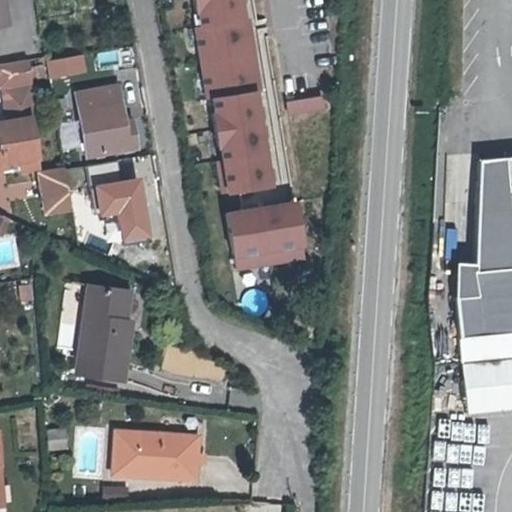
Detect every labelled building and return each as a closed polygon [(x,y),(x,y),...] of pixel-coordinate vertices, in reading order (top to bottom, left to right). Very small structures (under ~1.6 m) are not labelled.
[(0,0),(0,22),(13,20),(9,0),(0,0)] [(196,0),(198,8),(200,7),(202,22),(198,22),(210,94),(214,94),(216,109),(214,109),(219,143),(221,143),(228,188),(269,182),(254,88),(258,87),(247,15),(243,16),(240,0),(196,0)] [(0,65),(3,84),(30,79),(27,59),(0,63),(0,65)] [(30,79),(3,84),(8,115),(30,111),(36,111),(30,79)] [(129,146),(125,121),(119,84),(78,91),(89,153),(129,146)] [(325,105),(323,94),(289,100),(291,111),(325,105)] [(0,164),(5,163),(4,158),(20,155),(21,164),(39,161),(30,111),(8,115),(0,116),(0,164)] [(125,121),(129,146),(137,144),(133,120),(125,121)] [(464,361),(511,356),(511,155),(480,158),(477,267),(480,294),(457,296),(464,361)] [(44,195),(71,190),(69,178),(66,162),(40,167),(44,195)] [(71,190),(44,195),(46,206),(73,201),(71,190)] [(296,199),(227,211),(232,241),(249,238),(251,251),(287,245),(285,232),(301,229),(296,199)] [(477,267),(459,265),(457,296),(480,294),(477,267)] [(124,357),(129,332),(119,330),(128,289),(91,282),(79,350),(124,357)] [(124,357),(79,350),(75,368),(120,376),(124,357)] [(163,352),(161,373),(224,379),(226,357),(163,352)] [(117,427),(113,471),(194,475),(197,433),(117,427)]
